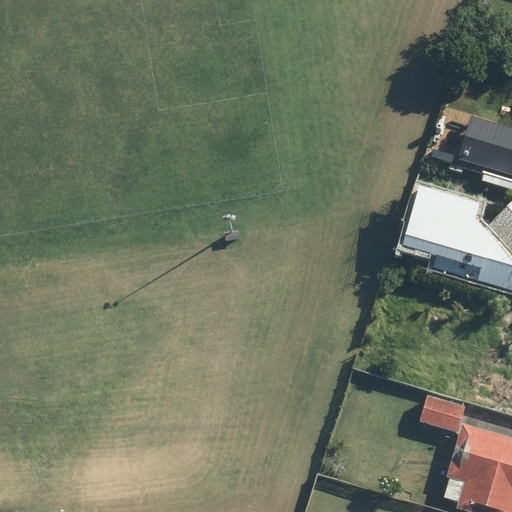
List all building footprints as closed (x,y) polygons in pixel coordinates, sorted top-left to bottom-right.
[(511,137),(470,125),(458,166),(499,178),(511,137)] [(511,206),(484,233),(511,263),(511,206)] [(424,231),(414,265),(451,275),(460,241),(424,231)] [(511,329),(477,320),(457,394),(511,409),(511,352),(505,351),(511,329)] [(424,402),(416,425),(453,437),(461,414),(424,402)] [(511,446),(459,431),(445,482),(465,487),(457,511),(510,511),(511,508),(511,446)]
